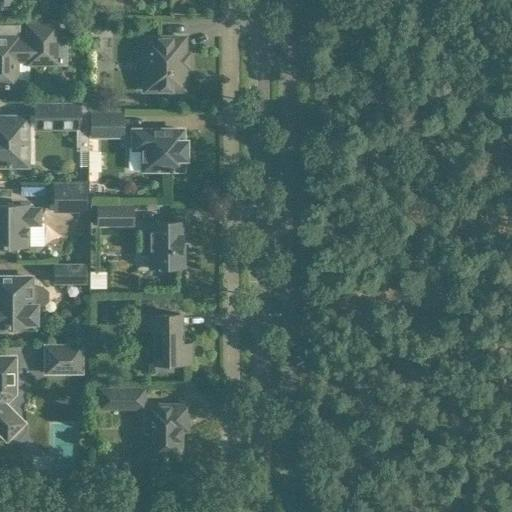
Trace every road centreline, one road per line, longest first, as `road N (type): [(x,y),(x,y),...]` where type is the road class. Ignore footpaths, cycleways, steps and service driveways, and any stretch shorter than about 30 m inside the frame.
road 1 (tertiary): [(292,511),(287,0)]
road 2 (tertiary): [(261,0),(260,511)]
